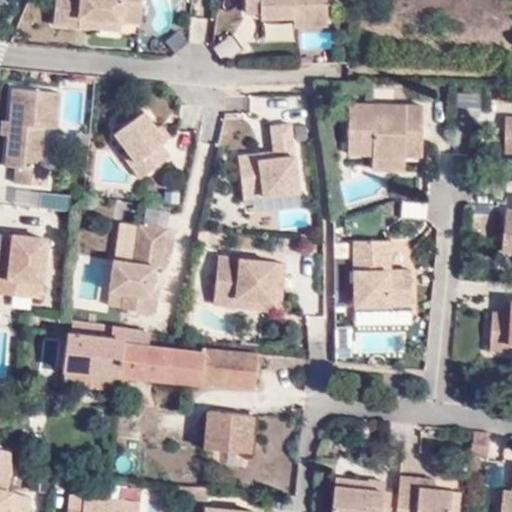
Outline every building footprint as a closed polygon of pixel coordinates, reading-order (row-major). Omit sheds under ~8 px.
[(50,0),(49,27),(74,28),(75,16),(124,24),(141,25),(142,0),(50,0)] [(258,14),(258,22),(292,21),(292,30),(327,30),(326,0),(241,0),(242,14),(258,14)] [(75,16),(74,28),(124,33),(124,24),(75,16)] [(298,32),(298,54),(330,53),(330,32),(298,32)] [(11,119),(8,138),(6,167),(17,168),(17,185),(49,187),(55,127),(58,127),(61,94),(12,89),(11,119)] [(118,155),(138,180),(168,159),(160,147),(171,137),(147,106),(113,131),(126,149),(118,155)] [(371,162),(402,163),(421,164),(422,114),(348,111),(348,160),(371,162)] [(0,138),(8,138),(11,119),(0,119),(0,138)] [(241,199),(299,191),(292,122),(268,124),(271,149),(238,153),(241,199)] [(401,179),(402,163),(371,162),(371,177),(401,179)] [(501,254),(511,254),(511,206),(506,205),(501,254)] [(118,309),(154,316),(156,296),(153,294),(156,271),(163,271),(171,228),(139,223),(132,261),(112,258),(105,292),(119,296),(118,309)] [(0,296),(42,301),(48,238),(0,233),(0,296)] [(350,318),(411,316),(408,284),(388,284),(387,249),(348,250),(350,318)] [(284,272),(216,264),(211,310),(279,317),(284,272)] [(511,320),(491,319),(489,369),(511,369),(511,368),(511,320)] [(253,393),(256,359),(239,356),(199,352),(197,356),(144,351),(148,333),(141,332),(112,330),(111,345),(64,340),(62,378),(253,393)] [(202,455),(247,458),(250,420),(204,416),(202,455)] [(483,457),(484,436),(469,434),(467,457),(483,457)] [(10,459),(0,456),(0,511),(29,511),(31,505),(8,498),(12,478),(10,459)] [(416,475),(396,474),(394,490),(393,499),(391,511),(457,511),(459,490),(433,488),(415,487),(416,475)] [(434,477),(416,475),(415,487),(433,488),(434,477)] [(48,481),(29,479),(27,498),(46,500),(48,481)] [(195,493),(174,491),(173,506),(194,508),(195,493)] [(511,511),(511,491),(505,491),(503,511),(511,511)] [(391,511),(393,499),(332,493),(330,511),(391,511)] [(139,511),(140,503),(69,496),(67,511),(139,511)]
